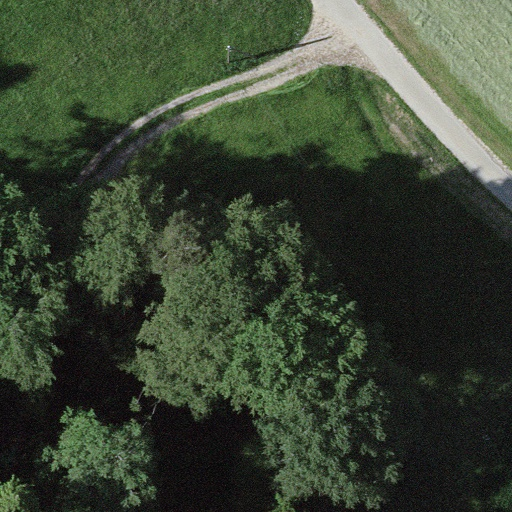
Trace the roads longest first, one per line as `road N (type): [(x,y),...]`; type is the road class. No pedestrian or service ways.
road 1 (track): [(0,470),(62,210),(148,123),(350,29)]
road 2 (unclassified): [(325,0),(511,186)]
